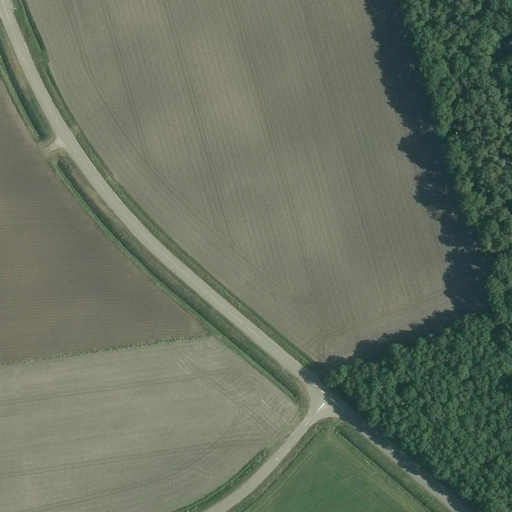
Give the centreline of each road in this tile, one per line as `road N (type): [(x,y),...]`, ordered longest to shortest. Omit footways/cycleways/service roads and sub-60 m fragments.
road 1 (tertiary): [(328,398),(131,222),(55,118),(4,0)]
road 2 (tertiary): [(461,511),(328,398)]
road 3 (unclassified): [(212,511),(266,471),(328,398)]
